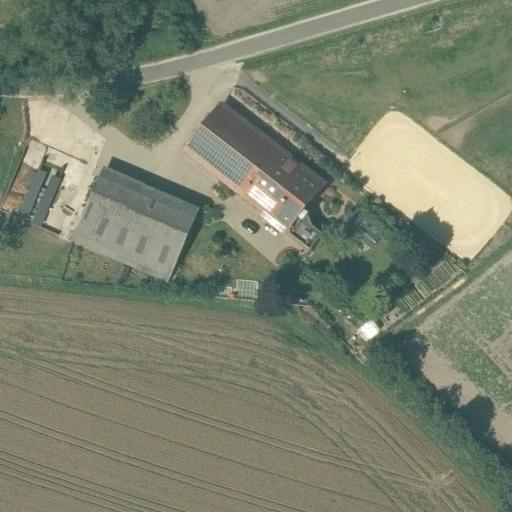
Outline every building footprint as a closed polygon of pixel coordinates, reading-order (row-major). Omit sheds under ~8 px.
[(157,18),(118,16),(117,35),(156,37),(157,18)] [(223,106),(186,151),(268,216),(265,219),(284,234),(323,185),(223,106)] [(103,167),(71,240),(167,282),(198,209),(103,167)] [(44,225),(59,176),(35,168),(20,218),(44,225)] [(358,216),(349,226),(373,246),(382,236),(358,216)]
